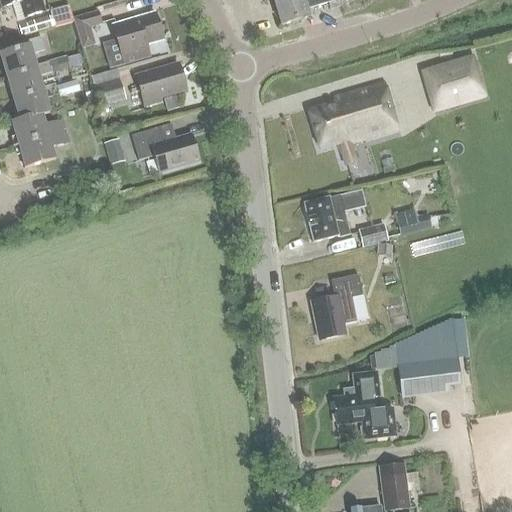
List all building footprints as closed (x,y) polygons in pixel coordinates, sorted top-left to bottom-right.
[(0,0),(0,4),(1,9),(20,3),(25,20),(42,15),(38,0),(0,0)] [(272,0),(280,26),(307,18),(304,9),(335,0),(272,0)] [(70,22),(66,10),(52,14),(55,26),(70,22)] [(97,13),(74,19),(82,48),(94,45),(89,28),(100,25),(97,13)] [(162,40),(155,15),(112,27),(123,64),(149,56),(146,45),(162,40)] [(52,27),(49,17),(25,24),(26,26),(28,35),(52,27)] [(0,63),(4,78),(38,68),(38,65),(34,53),(44,50),(41,38),(27,42),(28,47),(0,55),(0,63)] [(167,40),(150,45),(154,58),(171,52),(167,40)] [(38,68),(4,78),(11,101),(45,91),(44,87),(41,75),(51,72),(52,75),(70,70),(67,59),(48,64),(48,62),(38,65),(38,68)] [(472,60),(423,75),(435,113),(465,103),(461,91),(480,86),(472,60)] [(178,65),(136,77),(144,107),(160,102),(159,98),(185,90),(178,65)] [(125,98),(119,80),(94,87),(99,105),(125,98)] [(79,92),(76,81),(56,87),(59,98),(79,92)] [(54,84),(44,87),(45,91),(11,101),(17,123),(51,112),(47,98),(57,95),(54,84)] [(334,99),(335,104),(309,112),(320,149),(337,144),(341,155),(343,154),(346,165),(355,162),(350,145),(396,132),(383,85),(334,99)] [(51,112),(17,123),(10,125),(16,146),(66,131),(63,121),(46,126),(43,116),(52,113),(51,112)] [(411,128),(386,136),(398,171),(423,163),(411,128)] [(154,157),(159,174),(198,162),(190,136),(163,144),(158,129),(130,137),(138,162),(154,157)] [(66,131),(16,146),(24,169),(56,160),(53,148),(69,143),(66,131)] [(117,141),(104,145),(110,166),(124,162),(117,141)] [(349,236),(343,213),(365,208),(360,192),(339,197),(328,200),(328,199),(303,206),(313,243),(337,237),(339,239),(349,236)] [(399,238),(431,230),(428,215),(395,223),(399,238)] [(362,247),(386,241),(383,226),(358,232),(362,247)] [(416,257),(457,246),(454,232),(412,244),(416,257)] [(392,247),(377,246),(376,256),(391,258),(392,247)] [(331,283),(334,299),(313,303),(321,341),(345,336),(342,325),(354,322),(349,298),(361,295),(357,278),(331,283)] [(408,350),(396,351),(401,395),(449,390),(446,362),(410,366),(408,350)] [(360,424),(362,441),(396,437),(392,410),(373,413),(371,399),(379,398),(376,374),(352,377),(354,389),(345,390),(346,398),(333,399),(338,434),(337,426),(360,424)] [(384,511),(385,511),(409,509),(407,493),(406,489),(405,476),(403,465),(379,468),(384,511)] [(417,475),(405,476),(406,489),(407,493),(419,492),(417,475)]
